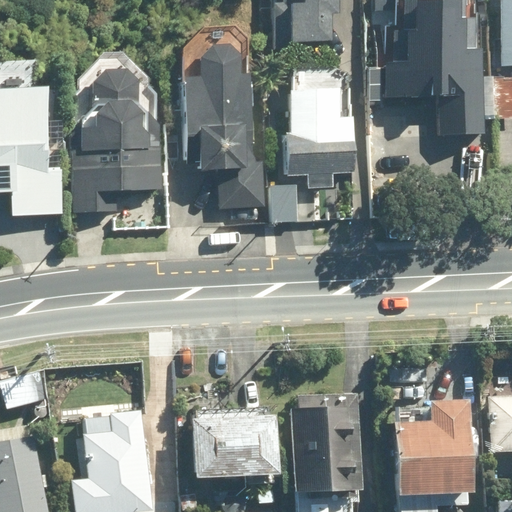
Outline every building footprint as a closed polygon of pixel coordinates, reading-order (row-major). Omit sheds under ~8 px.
[(278,0),(279,3),(270,2),(271,49),(318,48),(318,40),(327,40),(326,14),(335,13),(335,4),(338,0),(278,0)] [(511,0),(487,0),(488,11),(496,11),(498,65),(511,64),(511,0)] [(413,3),(415,35),(404,36),(405,66),(382,67),(384,98),(436,96),(439,136),(482,133),(481,120),(493,120),(491,77),(480,77),(478,51),(460,52),(458,21),(449,22),(447,1),(413,3)] [(196,76),(181,76),(184,163),(196,162),(197,169),(216,168),(217,209),(262,207),(259,161),(250,162),(247,72),(237,73),(236,54),(224,43),(207,43),(196,56),(196,76)] [(101,68),(88,81),(90,128),(69,128),(71,211),(115,210),(114,190),(159,189),(157,125),(135,105),(134,82),(119,68),(101,68)] [(511,75),(491,77),(493,120),(511,118),(511,75)] [(310,89),(310,79),(287,80),(288,90),(285,91),(287,134),(283,134),(285,172),(266,172),(267,215),(269,215),(295,214),(309,213),(309,188),(330,187),(330,174),(352,173),(349,121),(336,122),(334,88),(310,89)] [(44,120),(42,86),(0,87),(0,192),(10,192),(10,213),(56,211),(55,192),(53,120),(44,120)] [(356,395),(290,396),(292,491),(359,489),(356,395)] [(511,395),(486,397),(488,451),(511,449),(511,395)] [(426,402),(427,422),(390,423),(394,495),(469,491),(465,400),(426,402)] [(108,413),(110,432),(81,434),(85,479),(68,481),(70,511),(135,511),(148,511),(139,410),(108,413)] [(269,482),(268,474),(274,473),(271,415),(190,419),(193,478),(242,475),(243,484),(269,482)] [(45,511),(31,436),(28,437),(26,425),(0,429),(0,511),(45,511)] [(160,488),(160,506),(174,505),(174,488),(160,488)] [(192,494),(178,496),(180,511),(194,509),(192,494)] [(497,511),(511,511),(511,502),(497,502),(497,511)]
